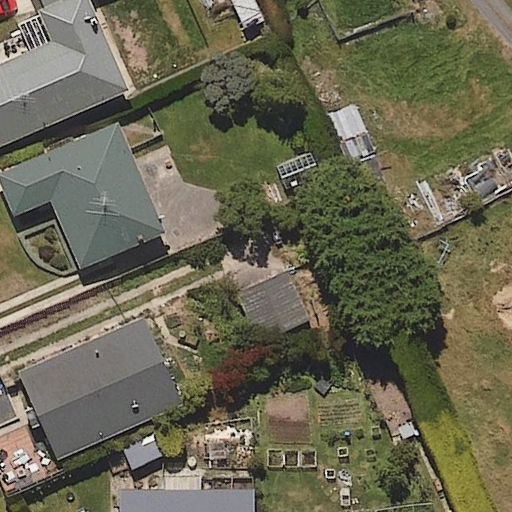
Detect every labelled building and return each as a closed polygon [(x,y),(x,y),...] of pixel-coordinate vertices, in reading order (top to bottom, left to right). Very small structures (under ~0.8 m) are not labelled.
[(11,0),(0,5),(0,143),(126,88),(86,0),(11,0)] [(255,0),(228,0),(243,33),(266,23),(255,0)] [(388,189),(353,103),(323,115),(358,201),(388,189)] [(162,229),(113,121),(0,171),(0,181),(15,213),(47,198),(78,267),(162,229)] [(308,318),(282,264),(233,288),(259,342),(308,318)] [(178,401),(136,310),(12,367),(55,459),(178,401)] [(249,511),(250,488),(115,491),(115,511),(249,511)]
